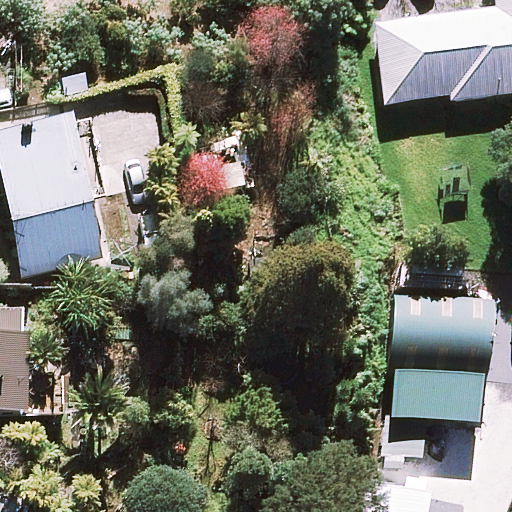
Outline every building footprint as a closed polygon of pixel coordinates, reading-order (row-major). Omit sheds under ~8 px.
[(511,0),(496,0),(498,14),(376,29),(386,108),(450,100),(450,106),(511,98),(511,0)] [(100,269),(88,203),(109,199),(98,136),(76,140),(74,127),(0,139),(0,175),(20,283),(100,269)] [(487,382),(491,304),(394,300),(389,412),(452,415),(454,380),(487,382)] [(0,418),(26,419),(27,391),(28,343),(20,343),(20,324),(0,323),(0,418)] [(65,387),(36,383),(32,421),(61,424),(65,387)] [(427,420),(390,419),(389,465),(426,466),(427,420)]
